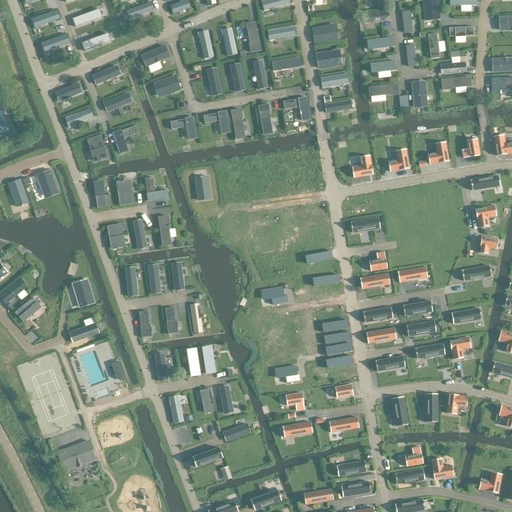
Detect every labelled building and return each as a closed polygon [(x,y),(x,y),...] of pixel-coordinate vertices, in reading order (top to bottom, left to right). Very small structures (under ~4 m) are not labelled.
[(288,0),(266,0),(262,1),(263,5),(263,6),(264,10),(265,11),(269,10),(269,9),(290,3),(288,0)] [(437,0),(426,0),(423,0),(425,21),(439,19),(437,0)] [(150,2),(127,11),(130,19),(153,10),(152,8),(153,7),(152,6),(151,5),(150,2)] [(170,6),(173,14),(179,12),(179,11),(186,8),(184,2),(176,5),(176,4),(170,6)] [(73,18),(76,27),(100,18),(97,9),(73,18)] [(57,10),(32,19),(34,23),(33,23),(35,28),(40,26),(60,18),(57,10)] [(364,18),(364,19),(364,22),(365,23),(368,23),(369,22),(389,20),(388,11),(364,14),(364,18)] [(410,11),(402,12),(404,33),(412,32),(410,11)] [(511,17),(499,18),(500,30),(511,29),(511,17)] [(255,23),(246,25),(251,46),(249,46),(251,52),(260,50),(255,23)] [(328,26),(312,29),(315,43),(335,40),(334,35),(333,30),(334,29),(333,25),(332,25),(329,25),(328,26)] [(294,27),(268,31),(269,35),(268,36),(269,40),(270,41),(274,40),(274,39),(295,36),(294,27)] [(473,27),(449,28),(449,37),(455,36),(455,37),(465,36),(473,35),(473,27)] [(222,30),(221,31),(222,35),(223,35),(223,36),(228,56),(237,54),(231,29),(227,30),(226,29),(222,30)] [(198,33),(198,34),(198,37),(199,38),(204,59),(213,57),(207,32),(203,32),(202,32),(198,33)] [(67,34),(42,43),(44,47),(43,47),(45,53),(50,51),(50,50),(70,42),(67,34)] [(106,34),(82,42),(85,51),(109,42),(106,34)] [(436,34),(428,35),(430,59),(439,58),(438,52),(439,52),(438,42),(437,42),(436,34)] [(391,38),(367,41),(368,50),(376,49),(376,48),(385,46),(385,47),(392,47),(391,38)] [(414,45),(406,46),(408,67),(416,66),(414,45)] [(164,46),(142,56),(147,66),(148,66),(159,61),(169,57),(164,46)] [(336,51),(316,54),(318,68),(334,66),(335,66),(338,66),(339,65),(339,62),(338,61),(336,51)] [(299,58),(272,62),(274,71),(279,70),(280,71),(281,70),(281,69),(300,66),(299,58)] [(511,58),(492,60),(493,72),(511,71),(511,58)] [(262,60),(254,62),(258,84),(257,85),(258,89),(259,90),(263,89),(263,88),(267,87),(262,60)] [(394,61),(370,64),(371,73),(379,72),(379,71),(388,70),(389,71),(395,70),(394,61)] [(460,64),(440,65),(441,74),(465,72),(465,67),(465,63),(464,63),(461,63),(460,64)] [(239,64),(230,66),(235,87),(234,88),(235,91),(236,92),(239,91),(240,91),(244,90),(239,64)] [(117,66),(92,76),(96,84),(116,76),(117,76),(120,75),(121,74),(119,71),(118,70),(117,66)] [(215,68),(207,70),(212,91),(211,92),(212,96),(213,96),(216,95),(217,95),(221,94),(215,68)] [(346,74),(320,79),(322,87),(343,84),(344,85),(347,84),(348,83),(348,79),(347,78),(346,74)] [(175,76),(157,82),(160,91),(159,91),(161,96),(166,95),(166,94),(180,90),(175,76)] [(469,77),(441,80),(442,90),(449,89),(448,88),(451,88),(470,86),(469,77)] [(511,77),(491,79),(492,99),(500,98),(499,86),(511,85),(511,77)] [(425,82),(412,83),(414,107),(415,107),(420,107),(420,106),(426,105),(427,104),(426,96),(425,96),(425,93),(426,93),(425,82)] [(78,84),(56,93),(58,97),(57,98),(58,101),(59,102),(62,100),(63,99),(81,92),(78,84)] [(397,85),(369,88),(370,96),(389,94),(392,94),(392,95),(398,95),(397,85)] [(128,94),(104,104),(107,111),(127,103),(128,103),(131,102),(132,101),(130,98),(129,97),(128,94)] [(408,95),(400,95),(400,107),(409,107),(408,95)] [(306,97),(283,102),(284,110),(300,107),(300,112),(300,114),(301,114),(302,121),(310,119),(306,97)] [(350,100),(325,105),(326,113),(347,109),(348,110),(351,109),(352,108),(351,105),(350,104),(350,100)] [(268,104),(258,106),(263,134),(272,132),(268,111),(269,111),(268,104)] [(90,109),(66,118),(67,122),(67,123),(68,127),(69,127),(73,126),(73,125),(93,117),(90,109)] [(241,109),(231,111),(236,139),(245,137),(241,116),(242,116),(241,109)] [(226,112),(203,116),(204,124),(220,121),(221,126),(220,126),(220,128),(221,128),(222,133),(230,132),(226,114),(226,112)] [(193,118),(170,122),(171,130),(187,127),(188,132),(187,132),(187,134),(188,134),(189,139),(197,138),(195,129),(193,118)] [(135,126),(113,133),(120,153),(127,150),(126,146),(126,144),(125,144),(123,138),(138,133),(135,126)] [(511,153),(511,142),(505,144),(504,135),(493,137),(496,156),(511,153)] [(100,136),(88,140),(94,161),(100,159),(101,160),(103,159),(107,157),(100,136)] [(468,149),(462,150),(463,158),(469,157),(480,156),(477,139),(466,141),(468,149)] [(445,142),(435,144),(436,153),(428,154),(429,165),(449,161),(445,142)] [(409,169),(406,149),(395,151),(397,160),(388,161),(390,172),(409,169)] [(361,166),(352,167),(354,178),(373,175),(369,156),(359,157),(361,166)] [(50,170),(36,175),(42,190),(41,191),(43,196),(50,193),(57,190),(50,170)] [(498,175),(470,180),(472,191),(500,186),(498,175)] [(197,200),(210,199),(209,176),(196,176),(197,200)] [(152,177),(145,178),(148,201),(168,198),(167,191),(154,192),(152,177)] [(20,180),(8,184),(17,207),(21,205),(22,206),(24,205),(24,204),(28,203),(20,180)] [(102,181),(93,183),(97,208),(106,207),(103,189),(104,189),(104,187),(103,187),(102,181)] [(121,182),(117,183),(120,205),(133,203),(130,181),(124,182),(124,181),(121,181),(121,182)] [(496,216),(494,206),(475,209),(478,228),(489,226),(487,218),(496,216)] [(243,213),(229,214),(229,222),(221,222),(222,230),(221,230),(221,231),(242,229),(241,221),(243,220),(243,213)] [(168,216),(158,217),(162,245),(171,244),(168,223),(169,222),(168,216)] [(378,218),(350,223),(352,233),(380,228),(378,218)] [(141,220),(133,222),(138,249),(141,248),(143,249),(146,248),(147,247),(146,243),(145,242),(141,220)] [(120,224),(108,227),(112,248),(116,248),(116,249),(119,248),(119,247),(124,246),(120,224)] [(275,230),(261,233),(262,240),(254,241),(255,249),(254,249),(254,250),(276,246),(274,238),(276,238),(275,230)] [(480,253),(487,254),(488,248),(496,249),(498,239),(481,236),(480,247),(480,253)] [(385,258),(384,252),(376,253),(377,259),(369,261),(371,271),(387,269),(385,258)] [(176,264),(172,264),(175,290),(183,289),(181,267),(181,263),(180,263),(177,263),(176,264)] [(152,266),(148,267),(151,294),(160,292),(157,270),(158,269),(158,265),(157,264),(153,265),(152,266)] [(462,271),(463,281),(491,276),(489,266),(462,271)] [(129,269),(125,269),(129,296),(137,295),(134,273),(135,272),(135,268),(133,267),(130,268),(129,269)] [(425,267),(398,272),(399,283),(427,278),(425,267)] [(388,274),(360,279),(362,289),(390,284),(388,274)] [(19,280),(0,296),(0,297),(5,304),(25,288),(25,285),(22,281),(19,280)] [(78,285),(73,287),(74,292),(75,292),(80,307),(94,303),(88,283),(78,286),(78,285)] [(271,298),(272,305),(287,303),(284,286),(262,289),(264,300),(271,298)] [(32,298),(15,313),(23,322),(40,307),(32,298)] [(403,306),(404,316),(432,312),(430,301),(403,306)] [(198,304),(190,305),(193,329),(202,328),(200,318),(201,318),(199,306),(198,304)] [(338,306),(324,308),(325,315),(316,316),(317,324),(316,324),(317,325),(338,322),(337,313),(339,313),(338,306)] [(173,308),(165,309),(166,315),(167,321),(166,321),(168,333),(176,332),(175,322),(175,321),(173,308)] [(391,308),(363,312),(365,323),(392,318),(391,308)] [(481,319),(479,309),(451,313),(453,324),(481,319)] [(147,311),(139,312),(140,325),(141,336),(150,335),(148,325),(149,325),(147,311)] [(287,314),(266,317),(266,318),(267,318),(268,326),(277,324),(278,331),(292,329),(291,322),(288,322),(287,314)] [(434,322),(406,326),(408,337),(436,332),(434,322)] [(84,328),(69,333),(73,342),(97,333),(97,331),(95,326),(93,324),(84,328)] [(394,328),(366,333),(368,343),(396,339),(394,328)] [(342,331),(328,333),(329,340),(320,342),(322,350),(321,350),(321,351),(342,347),(341,339),(343,338),(342,331)] [(511,333),(501,331),(498,342),(507,344),(504,352),(511,353),(511,333)] [(469,337),(449,341),(453,360),(463,358),(462,349),(470,348),(469,337)] [(293,339),(280,342),(281,349),(272,350),(274,358),(273,358),(273,359),(294,355),(293,347),(295,346),(293,339)] [(445,354),(443,344),(415,349),(417,359),(445,354)] [(210,348),(202,349),(206,374),(215,372),(212,355),(211,356),(210,348)] [(196,350),(188,351),(189,359),(188,359),(191,376),(200,375),(196,350)] [(159,355),(155,355),(159,381),(167,380),(164,358),(165,357),(164,354),(163,353),(160,354),(159,355)] [(403,356),(375,361),(377,372),(405,367),(403,356)] [(334,368),(335,375),(349,373),(347,366),(345,366),(344,358),(323,361),(323,362),(324,362),(325,370),(334,368)] [(125,382),(125,380),(119,362),(112,364),(117,380),(122,382),(125,382)] [(491,373),(511,378),(511,366),(494,362),(491,373)] [(296,366),(274,369),(274,370),(275,370),(277,378),(285,376),(286,383),(300,381),(299,374),(297,374),(296,366)] [(226,380),(218,381),(224,413),(229,413),(233,412),(233,408),(232,408),(226,380)] [(353,395),(351,385),(335,387),(337,398),(353,395)] [(209,390),(201,392),(205,413),(214,411),(209,390)] [(302,393),(285,396),(287,406),(295,405),(296,411),(304,410),(303,404),(302,393)] [(437,394),(426,394),(426,422),(437,422),(437,394)] [(467,396),(448,394),(446,413),(456,415),(457,406),(466,407),(467,396)] [(173,397),(169,398),(174,424),(183,422),(179,401),(179,400),(179,396),(177,396),(174,396),(173,397)] [(408,425),(403,397),(392,399),(397,427),(408,425)] [(505,426),(511,427),(511,407),(501,405),(499,415),(507,418),(505,426)] [(357,418),(329,422),(331,433),(358,428),(357,418)] [(312,433),(310,422),(283,427),(284,437),(312,433)] [(243,426),(223,433),(225,438),(226,441),(250,432),(248,428),(249,428),(247,424),(246,424),(243,425),(243,426)] [(64,472),(96,460),(88,441),(57,453),(64,472)] [(423,463),(421,453),(420,447),(412,449),(413,455),(405,456),(406,467),(423,463)] [(219,448),(192,457),(196,467),(220,459),(223,458),(219,448)] [(441,458),(431,460),(434,479),(453,476),(451,466),(443,467),(441,458)] [(364,461),(336,466),(338,477),(366,472),(364,461)] [(224,480),(232,478),(228,466),(220,469),(224,480)] [(422,469),(395,474),(397,484),(424,480),(422,469)] [(479,489),(498,494),(502,475),(491,472),(489,481),(481,479),(479,489)] [(369,482),(341,487),(343,497),(371,492),(369,482)] [(283,500),(287,498),(282,488),(278,490),(283,500)] [(305,505),(333,500),(331,489),(304,494),(305,505)] [(277,491),(251,500),(255,510),(281,501),(277,491)] [(395,504),(396,511),(413,511),(424,510),(423,500),(395,504)] [(208,511),(235,511),(238,511),(234,501),(208,511)]
